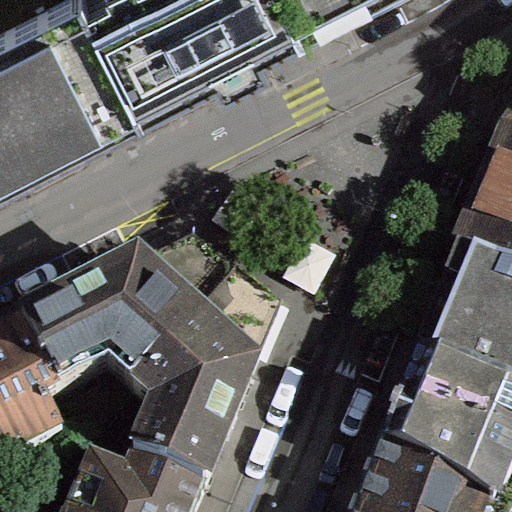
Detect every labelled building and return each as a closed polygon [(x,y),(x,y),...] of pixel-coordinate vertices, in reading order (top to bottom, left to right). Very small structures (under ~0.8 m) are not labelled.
[(0,0),(0,173),(141,102),(89,0),(0,0)] [(170,0),(160,7),(159,10),(170,34),(174,34),(187,30),(207,68),(252,45),(301,20),(290,0),(170,0)] [(290,0),(301,20),(340,0),(290,0)] [(511,141),(478,222),(463,259),(511,280),(511,141)] [(24,329),(59,396),(109,370),(133,392),(236,276),(193,243),(61,310),(24,329)] [(511,280),(463,259),(462,260),(431,335),(420,360),(511,398),(511,280)] [(236,276),(133,392),(155,411),(134,462),(204,491),(220,451),(280,308),(236,276)] [(0,466),(1,469),(61,438),(44,404),(59,396),(24,329),(0,341),(0,466)] [(395,421),(385,446),(386,447),(496,509),(511,471),(511,398),(420,360),(395,421)] [(502,511),(496,509),(386,447),(360,511),(502,511)] [(134,462),(128,478),(92,463),(71,511),(194,511),(204,491),(134,462)]
